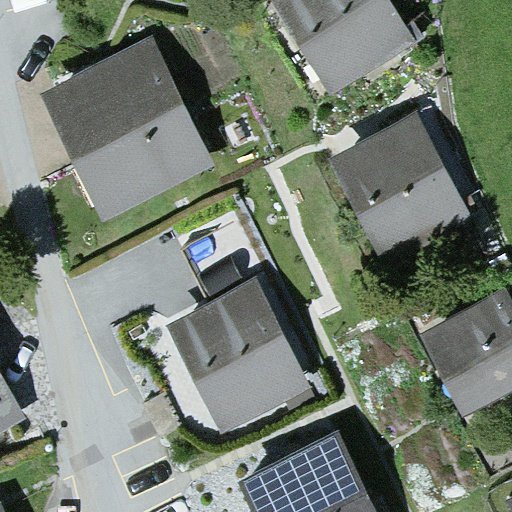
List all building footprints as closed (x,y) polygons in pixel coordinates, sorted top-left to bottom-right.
[(384,0),(272,0),(332,98),(414,48),(384,0)] [(152,49),(44,99),(103,227),(211,177),(152,49)] [(423,120),(332,166),(387,275),(478,229),(423,120)] [(259,288),(170,329),(219,435),(308,394),(259,288)] [(511,397),(511,297),(511,296),(425,338),(466,420),(511,397)] [(0,393),(0,439),(17,431),(0,393)] [(369,511),(341,442),(243,482),(255,511),(369,511)]
